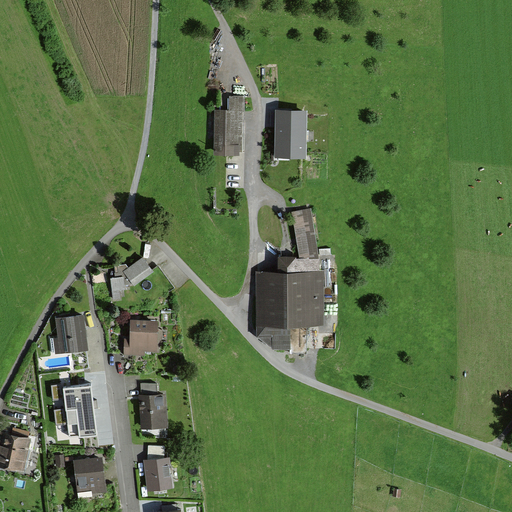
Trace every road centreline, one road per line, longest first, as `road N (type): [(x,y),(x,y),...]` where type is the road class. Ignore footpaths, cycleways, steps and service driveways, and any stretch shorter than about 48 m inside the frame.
road 1 (residential): [(511,458),(276,365),(154,237),(123,225)]
road 2 (track): [(211,0),(256,98),(253,252),(235,322)]
road 3 (residential): [(123,225),(60,292),(0,405)]
road 4 (track): [(156,0),(135,178)]
road 5 (residential): [(110,363),(132,511)]
